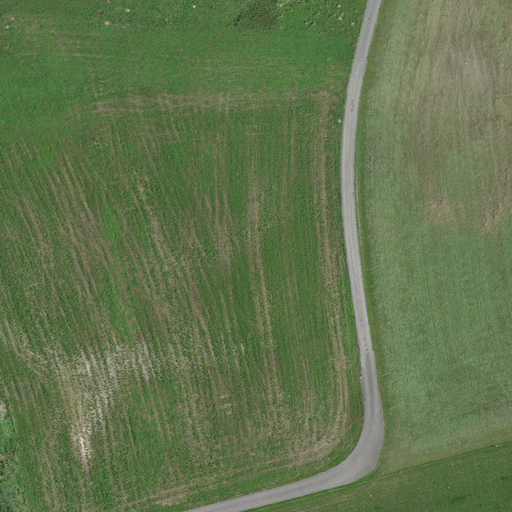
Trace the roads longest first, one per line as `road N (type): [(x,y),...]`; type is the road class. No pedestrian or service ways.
road 1 (track): [(342,470),(373,407),(349,261),(348,140),(374,0)]
road 2 (track): [(342,470),(212,511)]
